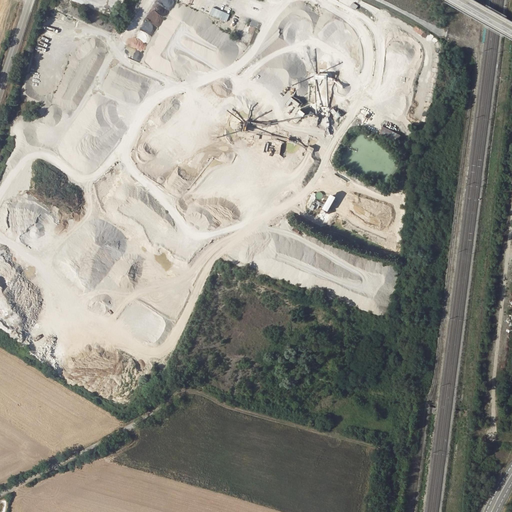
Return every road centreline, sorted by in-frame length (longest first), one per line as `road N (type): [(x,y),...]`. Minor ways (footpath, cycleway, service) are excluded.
road 1 (track): [(511,214),(491,434)]
road 2 (track): [(0,492),(175,400)]
